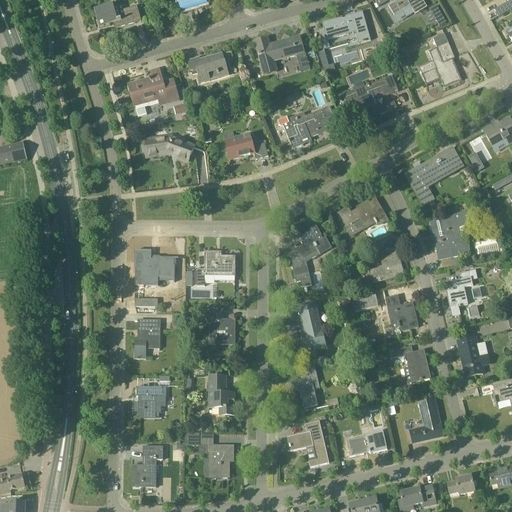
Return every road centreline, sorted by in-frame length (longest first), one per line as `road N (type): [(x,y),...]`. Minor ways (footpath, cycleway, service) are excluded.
road 1 (primary): [(50,511),(70,365),(60,199),(37,105),(0,9)]
road 2 (residential): [(463,454),(429,292),(381,163)]
road 3 (residential): [(113,509),(119,227)]
road 4 (residential): [(263,502),(262,226)]
road 5 (residential): [(263,502),(463,454)]
road 6 (residential): [(119,227),(110,149),(88,68)]
road 7 (residential): [(88,68),(239,26)]
road 8 (residential): [(381,163),(511,86)]
road 9 (residential): [(262,226),(119,227)]
road 10 (residential): [(262,226),(381,163)]
